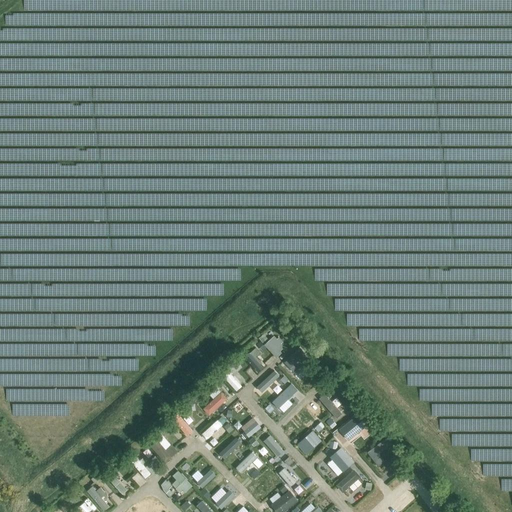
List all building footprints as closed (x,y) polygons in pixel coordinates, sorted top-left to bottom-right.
[(275,334),(265,344),(277,356),(287,346),(275,334)] [(264,335),(259,339),(262,343),(267,338),(264,335)] [(257,345),(262,350),(265,347),(261,342),(257,345)] [(258,372),(266,366),(256,355),(261,352),(256,347),(245,356),(258,372)] [(299,371),(295,367),(288,374),(291,378),(299,371)] [(275,370),(257,386),(263,392),(280,376),(275,370)] [(236,390),(242,386),(232,372),(226,377),(236,390)] [(297,383),(303,377),(300,373),(293,379),(297,383)] [(283,413),(293,403),(289,398),(298,389),(292,383),(267,406),(271,409),(275,405),(283,413)] [(210,415),(229,398),(221,390),(202,407),(210,415)] [(336,418),(342,413),(326,392),(319,398),(336,418)] [(318,420),(326,412),(314,400),(306,408),(318,420)] [(253,416),(240,427),(249,437),(262,426),(253,416)] [(188,435),(194,430),(183,419),(178,424),(188,435)] [(330,419),(326,422),(332,428),(335,425),(330,419)] [(171,422),(165,427),(170,433),(176,428),(171,422)] [(315,428),(318,432),(324,426),(321,422),(315,428)] [(228,423),(224,427),(228,432),(233,428),(228,423)] [(378,426),(373,431),(378,436),(383,432),(378,426)] [(313,429),(298,444),(307,454),(323,439),(313,429)] [(149,444),(165,461),(178,449),(162,432),(149,444)] [(270,434),(263,441),(278,456),(285,450),(270,434)] [(220,452),(225,458),(242,442),(237,436),(220,452)] [(379,466),(386,461),(380,452),(393,444),(388,436),(368,450),(379,466)] [(253,437),(248,441),(254,447),(258,443),(253,437)] [(339,475),(355,461),(343,446),(330,456),(327,453),(323,456),(339,475)] [(252,451),(236,466),(241,472),(258,457),(252,451)] [(152,472),(137,456),(131,462),(146,478),(152,472)] [(253,473),(257,466),(251,463),(247,470),(253,473)] [(203,488),(217,474),(211,468),(197,482),(203,488)] [(353,469),(337,484),(348,496),(364,481),(353,469)] [(167,478),(160,485),(170,495),(176,490),(182,496),(194,484),(178,470),(169,480),(167,478)] [(393,484),(401,493),(414,481),(406,472),(393,484)] [(91,479),(95,484),(101,478),(98,474),(91,479)] [(122,494),(129,488),(116,474),(110,479),(122,494)] [(266,497),(281,484),(273,474),(258,487),(266,497)] [(306,475),(293,487),(302,497),(315,485),(306,475)] [(93,485),(87,490),(104,511),(113,503),(99,487),(97,489),(93,485)] [(284,485),(279,489),(282,493),(287,489),(284,485)] [(278,511),(283,511),(299,499),(290,489),(271,504),(278,511)] [(73,494),(68,498),(72,503),(77,498),(73,494)] [(201,511),(214,511),(202,500),(195,506),(201,511)] [(80,506),(87,511),(91,507),(84,501),(80,506)] [(191,505),(186,501),(180,507),(184,511),(191,505)] [(322,511),(313,501),(299,511),(322,511)]
